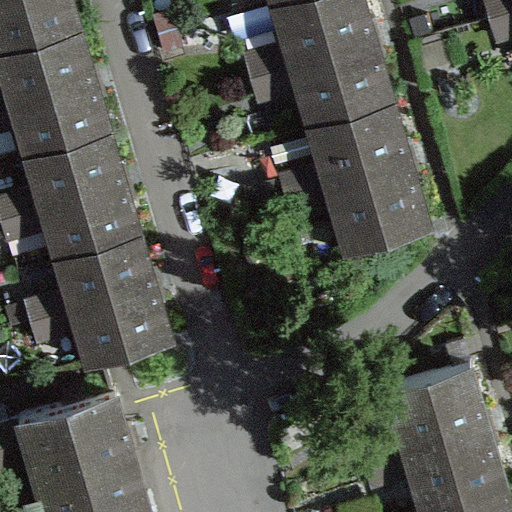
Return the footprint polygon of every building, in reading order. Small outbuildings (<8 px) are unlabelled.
[(0,0),(0,47),(81,24),(74,0),(0,0)] [(265,42),(265,44),(245,50),(251,71),(376,34),(365,0),(274,0),(285,36),(265,42)] [(511,0),(486,0),(490,11),(511,4),(511,0)] [(511,4),(490,11),(496,32),(511,27),(511,4)] [(0,47),(0,59),(5,78),(0,80),(0,102),(96,75),(85,38),(81,24),(0,47)] [(298,82),(309,119),(394,95),(380,49),(376,34),(251,71),(257,92),(278,86),(279,88),(298,82)] [(27,150),(111,125),(100,89),(96,75),(0,102),(0,125),(18,120),(27,150)] [(300,163),(301,165),(280,171),(287,192),(411,155),(398,109),(394,95),(309,119),(320,157),(300,163)] [(116,141),(111,125),(27,150),(35,180),(16,186),(16,188),(0,193),(0,208),(1,213),(126,176),(116,141)] [(345,243),(430,218),(416,171),(411,155),(287,192),(293,213),(313,207),(314,209),(334,203),(345,243)] [(27,226),(28,228),(48,222),(57,252),(141,227),(131,192),(126,176),(1,213),(7,232),(27,226)] [(26,296),(31,315),(156,278),(146,243),(141,227),(57,252),(65,282),(45,288),(46,289),(26,296)] [(158,286),(156,278),(31,315),(37,333),(78,323),(87,355),(171,330),(158,286)] [(386,382),(398,422),(358,436),(364,457),(489,420),(476,377),(471,358),(386,382)] [(0,462),(31,453),(48,511),(152,511),(134,448),(132,441),(138,438),(132,418),(126,419),(115,383),(0,417),(0,462)] [(364,457),(370,478),(391,472),(391,474),(411,468),(422,505),(507,480),(494,435),(489,420),(364,457)] [(507,480),(422,505),(424,511),(511,511),(511,498),(511,496),(507,480)]
